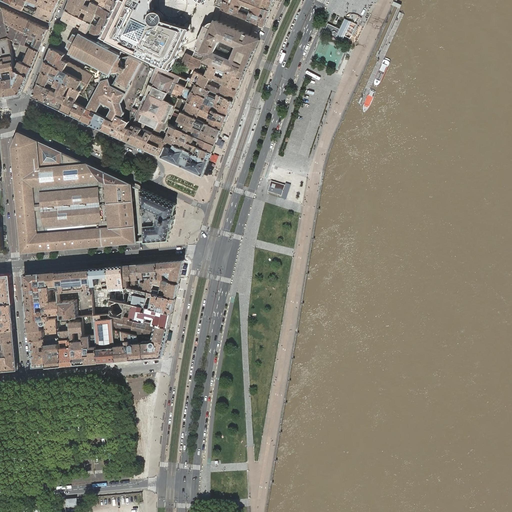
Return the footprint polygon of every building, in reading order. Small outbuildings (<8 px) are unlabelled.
[(13,0),(12,4),(24,10),(51,22),(56,11),(40,4),(31,0),(30,0),(13,0)] [(30,0),(31,0),(40,4),(56,11),(60,2),(55,0),(39,0),(38,1),(35,0),(30,0)] [(92,23),(91,24),(97,27),(102,17),(100,15),(96,14),(96,13),(70,0),(67,9),(81,17),(86,19),(92,23)] [(70,0),(96,13),(99,5),(93,1),(90,0),(70,0)] [(103,36),(108,39),(122,10),(123,9),(124,8),(125,7),(126,6),(128,5),(129,5),(132,5),(132,1),(132,0),(126,0),(126,1),(103,36)] [(108,0),(104,8),(112,12),(117,1),(115,0),(108,0)] [(122,10),(108,39),(124,47),(171,69),(175,61),(186,37),(186,36),(186,34),(185,33),(185,31),(184,30),(183,29),(183,28),(169,23),(163,22),(164,20),(164,19),(165,17),(165,16),(166,14),(165,14),(164,13),(162,12),(161,10),(160,9),(155,11),(154,11),(153,11),(152,9),(152,6),(151,4),(151,2),(151,0),(132,0),(132,1),(132,5),(129,5),(128,5),(126,6),(125,7),(124,8),(123,9),(122,10)] [(259,23),(265,25),(268,18),(251,11),(242,7),(226,0),(225,0),(216,0),(215,5),(223,8),(247,18),(249,19),(259,23)] [(251,11),(268,18),(271,10),(246,0),(225,0),(226,0),(242,7),(251,11)] [(246,0),(271,10),(273,0),(246,0)] [(101,34),(112,12),(104,8),(99,5),(96,13),(96,14),(100,15),(102,17),(97,27),(91,24),(90,29),(88,32),(92,33),(95,34),(98,34),(101,34)] [(3,8),(0,6),(0,38),(9,37),(9,38),(30,47),(32,48),(37,37),(25,31),(15,27),(6,23),(3,8)] [(20,16),(3,8),(6,23),(15,27),(20,16)] [(86,31),(88,32),(90,29),(91,24),(92,23),(86,19),(81,17),(67,9),(63,18),(68,21),(77,26),(80,27),(82,28),(83,29),(86,31)] [(20,16),(15,27),(25,31),(30,20),(20,16)] [(346,18),(341,29),(337,37),(336,39),(350,46),(356,31),(353,30),(357,24),(346,18)] [(48,29),(48,28),(30,20),(25,31),(37,37),(44,40),(48,29)] [(228,71),(244,78),(252,58),(259,41),(214,22),(212,21),(211,22),(209,23),(207,26),(194,56),(204,60),(211,63),(219,67),(228,71)] [(337,37),(341,29),(330,23),(326,32),(337,37)] [(122,55),(121,54),(119,53),(84,35),(81,33),(80,36),(73,49),(71,52),(75,54),(94,64),(108,71),(112,73),(113,71),(114,71),(115,71),(115,72),(116,72),(117,72),(118,72),(119,72),(119,71),(120,71),(121,71),(121,70),(122,70),(126,71),(128,68),(124,66),(125,65),(125,64),(125,63),(124,62),(124,61),(124,60),(123,60),(123,59),(122,58),(121,58),(121,57),(120,57),(122,55)] [(9,37),(0,38),(0,59),(0,61),(2,72),(3,74),(4,78),(4,80),(7,96),(20,94),(20,93),(21,93),(22,92),(29,76),(16,70),(15,70),(14,62),(14,61),(13,58),(13,56),(9,38),(9,37)] [(39,51),(44,40),(37,37),(32,48),(39,51)] [(32,48),(30,47),(24,63),(33,67),(39,51),(32,48)] [(51,48),(47,60),(62,69),(65,70),(69,62),(63,58),(65,55),(66,54),(55,49),(52,47),(51,48)] [(150,70),(148,65),(123,51),(121,54),(122,54),(122,55),(120,57),(121,57),(121,58),(122,58),(123,59),(123,60),(124,60),(124,61),(124,62),(125,63),(125,64),(125,65),(124,66),(128,68),(126,71),(122,70),(121,70),(121,71),(120,71),(119,71),(119,72),(118,72),(117,72),(116,72),(115,72),(115,71),(114,71),(113,71),(112,73),(112,74),(98,67),(96,70),(92,68),(91,68),(90,70),(89,72),(94,75),(89,83),(87,86),(85,91),(84,92),(82,90),(76,101),(78,102),(88,107),(98,112),(102,114),(105,115),(109,117),(113,119),(115,120),(117,121),(123,124),(125,125),(126,126),(128,127),(129,123),(132,117),(134,117),(137,110),(133,107),(137,97),(139,95),(137,94),(136,93),(138,89),(139,88),(142,90),(150,70)] [(197,70),(199,71),(200,69),(204,60),(194,56),(187,53),(182,64),(193,69),(197,70)] [(43,70),(52,75),(58,78),(70,84),(73,86),(78,88),(82,90),(84,92),(85,91),(87,86),(89,83),(83,80),(69,72),(65,70),(62,69),(47,60),(43,70)] [(200,69),(199,71),(203,73),(206,75),(211,77),(224,82),(239,89),(244,78),(228,71),(219,67),(211,63),(204,60),(200,69)] [(16,70),(29,76),(33,67),(24,63),(20,61),(19,63),(16,70)] [(83,80),(89,83),(94,75),(89,72),(86,70),(69,62),(65,70),(69,72),(83,80)] [(188,79),(193,69),(182,64),(177,62),(172,72),(188,79)] [(93,64),(98,67),(112,74),(112,73),(108,71),(94,64),(93,64)] [(190,80),(188,79),(172,72),(156,65),(154,71),(153,73),(160,76),(168,79),(178,84),(186,87),(190,80)] [(203,73),(199,71),(197,70),(193,69),(188,79),(190,80),(192,81),(197,83),(198,84),(206,87),(212,90),(219,93),(235,100),(239,89),(224,82),(211,77),(206,75),(203,73)] [(50,96),(47,102),(62,110),(65,102),(69,95),(66,94),(69,87),(72,88),(73,86),(70,84),(58,78),(52,75),(43,70),(39,82),(46,86),(47,86),(53,89),(50,96)] [(160,76),(153,73),(149,84),(155,86),(160,76)] [(168,79),(160,76),(155,86),(173,94),(178,84),(168,79)] [(231,108),(235,100),(219,93),(212,90),(206,87),(198,84),(197,83),(192,81),(190,80),(186,87),(193,90),(193,91),(208,97),(217,101),(231,108)] [(33,96),(47,102),(50,96),(53,89),(47,86),(46,86),(39,82),(33,96)] [(175,108),(180,97),(173,94),(155,86),(149,84),(145,94),(174,107),(175,108)] [(188,101),(193,90),(186,87),(178,84),(173,94),(180,97),(188,101)] [(78,88),(73,86),(72,88),(69,95),(65,102),(62,110),(72,114),(78,102),(76,101),(82,90),(78,88)] [(218,110),(228,115),(231,108),(217,101),(208,97),(193,91),(193,90),(188,101),(203,107),(213,112),(216,113),(218,110)] [(171,116),(175,108),(174,107),(145,94),(144,95),(141,102),(171,116)] [(134,106),(133,107),(137,109),(138,109),(169,123),(172,125),(175,117),(172,116),(171,116),(141,102),(140,97),(138,97),(134,106)] [(208,122),(222,129),(225,122),(211,115),(213,112),(203,107),(188,101),(180,97),(175,108),(182,111),(184,112),(198,118),(200,119),(208,122)] [(78,102),(72,114),(83,119),(88,107),(78,102)] [(83,119),(92,124),(98,112),(88,107),(83,119)] [(203,130),(219,137),(222,129),(208,122),(200,119),(198,118),(184,112),(182,111),(175,108),(171,116),(172,116),(175,117),(178,119),(182,121),(194,126),(203,130)] [(169,123),(138,109),(134,117),(135,117),(136,118),(166,131),(169,123)] [(225,122),(228,115),(218,110),(216,113),(213,112),(211,115),(225,122)] [(92,124),(103,129),(106,122),(109,117),(105,115),(102,120),(100,119),(102,114),(98,112),(92,124)] [(103,129),(124,139),(128,132),(129,127),(128,127),(126,126),(125,125),(123,124),(117,121),(115,120),(113,119),(109,117),(106,122),(103,129)] [(172,125),(173,125),(175,126),(179,127),(193,134),(195,131),(201,134),(200,137),(216,144),(219,137),(203,130),(194,126),(182,121),(178,119),(175,117),(172,125)] [(147,131),(153,133),(163,138),(166,131),(136,118),(134,122),(133,124),(137,126),(142,128),(145,130),(147,131)] [(130,141),(137,126),(133,124),(132,128),(130,127),(129,127),(128,132),(124,139),(130,141)] [(198,145),(213,152),(216,144),(200,137),(193,134),(179,127),(175,126),(173,125),(169,132),(193,143),(198,145)] [(130,141),(138,145),(143,134),(140,133),(141,130),(144,131),(145,130),(142,128),(137,126),(130,141)] [(146,149),(150,141),(153,133),(147,131),(145,130),(144,131),(147,132),(145,135),(143,134),(138,145),(146,149)] [(89,246),(138,242),(136,224),(134,201),(133,183),(106,171),(87,162),(64,152),(38,140),(35,138),(29,136),(20,131),(19,131),(13,146),(22,252),(89,246)] [(208,158),(210,159),(213,152),(198,145),(193,143),(169,132),(166,139),(169,141),(172,142),(175,143),(183,147),(184,147),(185,148),(187,149),(191,150),(192,151),(193,151),(193,152),(208,158)] [(161,146),(157,153),(163,156),(204,174),(210,159),(208,158),(193,152),(193,151),(192,151),(191,150),(190,152),(186,150),(187,149),(185,148),(184,147),(183,147),(175,143),(172,142),(169,141),(166,139),(163,138),(153,133),(150,141),(161,146)] [(146,149),(157,153),(161,146),(150,141),(146,149)] [(285,185),(271,181),(268,192),(282,196),(285,185)] [(285,185),(282,196),(281,199),(286,200),(291,185),(286,184),(285,185)] [(143,188),(142,188),(141,189),(143,205),(144,225),(146,241),(169,239),(171,229),(172,229),(176,214),(175,214),(177,204),(176,204),(176,203),(143,188)] [(159,277),(164,278),(164,279),(170,280),(180,282),(185,259),(169,261),(158,262),(159,277)] [(139,263),(140,278),(146,277),(146,275),(149,274),(149,275),(150,275),(151,275),(151,274),(154,274),(154,276),(156,277),(159,277),(158,262),(139,263)] [(133,282),(134,287),(141,289),(141,285),(141,283),(138,283),(137,278),(140,278),(139,263),(132,264),(133,279),(133,282)] [(125,279),(126,286),(129,287),(134,287),(133,282),(129,282),(129,279),(133,279),(132,264),(124,265),(125,279)] [(112,296),(112,297),(127,301),(126,289),(126,286),(125,279),(124,265),(109,266),(110,275),(110,277),(111,284),(111,288),(113,288),(116,287),(117,295),(112,295),(112,296)] [(109,266),(91,268),(93,285),(98,284),(97,276),(110,275),(109,266)] [(91,268),(58,270),(60,292),(93,289),(93,285),(91,268)] [(55,318),(58,317),(62,317),(62,314),(61,302),(60,292),(58,270),(41,272),(42,279),(42,284),(43,285),(44,295),(44,300),(44,304),(44,306),(45,307),(45,309),(45,314),(46,319),(47,319),(51,318),(55,318)] [(43,285),(42,284),(42,279),(41,272),(24,273),(26,297),(44,295),(43,285)] [(0,293),(0,303),(13,303),(10,275),(0,275),(0,287),(1,287),(2,293),(0,293)] [(141,289),(177,297),(180,282),(170,280),(164,279),(164,278),(159,277),(156,277),(154,276),(148,277),(146,283),(141,282),(141,283),(141,285),(141,289)] [(127,301),(173,312),(177,297),(141,289),(134,287),(129,287),(126,286),(126,289),(127,301)] [(26,297),(28,309),(38,307),(40,307),(40,305),(42,305),(42,307),(45,307),(44,306),(44,304),(44,300),(44,295),(26,297)] [(113,308),(113,313),(125,316),(131,317),(146,321),(154,323),(157,323),(170,326),(173,312),(127,301),(112,297),(112,303),(113,308)] [(77,300),(61,302),(62,314),(64,314),(64,317),(78,316),(77,300)] [(0,328),(3,328),(15,328),(14,320),(13,310),(13,303),(0,303),(0,328)] [(28,309),(29,320),(41,319),(46,319),(45,314),(45,309),(45,307),(42,307),(43,310),(40,310),(40,307),(38,307),(28,309)] [(113,313),(95,314),(96,319),(97,334),(99,361),(117,360),(114,329),(113,317),(113,313)] [(125,316),(113,313),(113,317),(114,329),(122,331),(130,332),(138,334),(142,335),(146,336),(150,337),(154,338),(156,329),(157,323),(154,323),(146,321),(131,317),(125,316)] [(59,334),(60,337),(60,339),(72,338),(72,340),(73,346),(75,363),(87,362),(85,335),(83,315),(78,316),(64,317),(62,317),(58,317),(58,322),(59,327),(59,331),(59,334)] [(29,320),(29,330),(42,329),(42,325),(46,325),(47,328),(57,327),(59,327),(58,322),(58,317),(55,318),(51,318),(47,319),(46,319),(41,319),(29,320)] [(170,326),(157,323),(156,329),(154,338),(167,341),(169,333),(170,326)] [(29,330),(30,340),(42,339),(42,336),(45,335),(45,338),(52,338),(57,337),(60,337),(59,334),(57,334),(57,327),(47,328),(45,329),(42,329),(29,330)] [(16,340),(15,328),(3,328),(0,328),(0,341),(5,341),(16,340)] [(114,329),(117,360),(132,358),(131,343),(130,332),(122,331),(114,329)] [(167,341),(154,338),(150,337),(146,336),(142,335),(138,334),(130,332),(131,343),(132,358),(164,355),(167,341)] [(85,335),(87,362),(99,361),(97,334),(85,335)] [(46,350),(47,366),(62,364),(61,347),(60,342),(60,339),(60,337),(57,337),(52,338),(45,338),(46,344),(46,345),(46,350)] [(42,339),(30,340),(33,367),(47,366),(46,350),(46,345),(46,344),(45,338),(42,339)] [(61,347),(62,364),(75,363),(73,346),(72,340),(72,338),(60,339),(60,342),(68,341),(68,346),(61,347)] [(18,368),(16,340),(5,341),(0,341),(0,344),(0,349),(2,370),(18,368)] [(64,499),(65,507),(76,506),(75,498),(64,499)]
